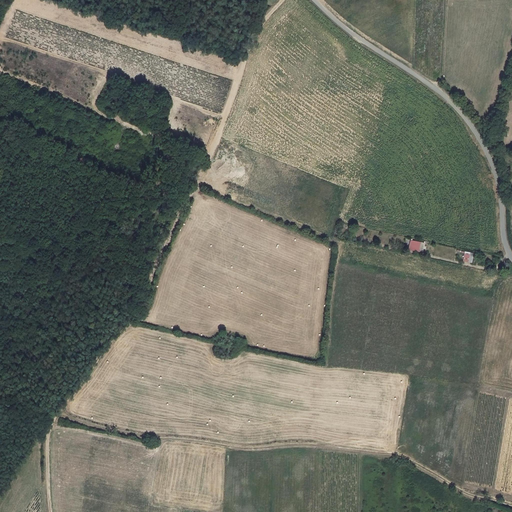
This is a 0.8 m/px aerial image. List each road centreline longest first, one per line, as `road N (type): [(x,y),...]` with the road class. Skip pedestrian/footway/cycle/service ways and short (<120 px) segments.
road 1 (track): [(50,511),(53,418),(142,300),(247,52),(282,0)]
road 2 (track): [(511,507),(396,455),(149,436),(57,413)]
road 3 (unclassified): [(511,258),(492,165),(466,119),(436,87),(314,0)]
